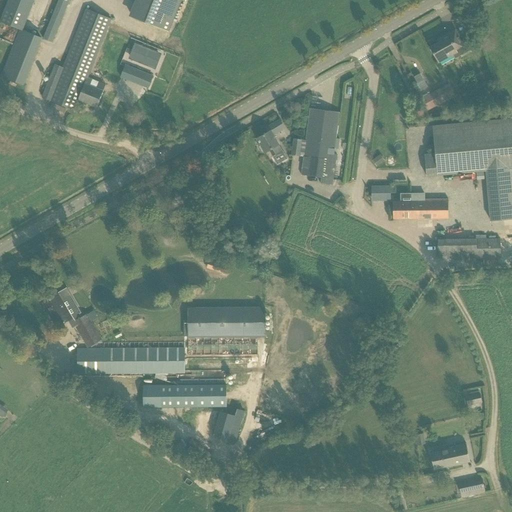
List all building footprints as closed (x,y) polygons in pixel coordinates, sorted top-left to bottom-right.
[(8,0),(0,20),(0,21),(22,31),(34,0),(8,0)] [(58,0),(45,38),(55,41),(69,0),(58,0)] [(146,0),(139,19),(169,31),(181,0),(146,0)] [(42,97),(75,110),(79,101),(97,108),(103,91),(94,87),(90,86),(92,80),(87,78),(111,19),(87,9),(63,68),(55,65),(42,97)] [(442,38),(443,40),(430,48),(435,56),(438,63),(452,55),(451,52),(463,45),(460,39),(455,30),(442,38)] [(135,52),(132,60),(155,69),(158,62),(156,60),(159,53),(137,44),(135,44),(132,51),(134,52),(135,52)] [(121,78),(148,88),(152,76),(143,73),(126,66),(121,78)] [(420,74),(414,77),(421,90),(427,87),(420,74)] [(420,100),(427,111),(455,96),(449,84),(420,100)] [(304,157),(302,175),(334,179),(337,154),(333,154),(334,149),(335,139),(339,113),(311,109),(306,143),(294,141),(292,155),(304,157)] [(435,154),(424,155),(426,176),(486,171),(490,221),(511,219),(511,119),(433,126),(435,154)] [(269,132),(258,138),(257,139),(261,145),(259,147),(262,152),(264,152),(265,153),(272,149),(276,155),(283,151),(273,135),(285,129),(279,120),(266,128),(269,132)] [(378,156),(372,160),(376,166),(382,162),(378,156)] [(372,186),(372,199),(390,199),(390,186),(372,186)] [(403,202),(393,202),(393,219),(403,219),(448,219),(448,200),(438,200),(424,200),(424,194),(412,194),(412,202),(403,202)] [(438,240),(438,259),(500,258),(500,239),(438,240)] [(207,268),(227,275),(229,266),(209,260),(207,268)] [(51,317),(57,327),(72,318),(63,303),(58,294),(45,302),(53,316),(51,317)] [(187,307),(187,338),(264,338),(264,307),(187,307)] [(74,322),(88,347),(101,340),(87,315),(74,322)] [(394,342),(384,352),(390,358),(399,347),(394,342)] [(184,348),(78,349),(78,371),(143,370),(143,373),(184,373),(184,348)] [(218,387),(131,387),(131,409),(218,409),(218,387)] [(264,387),(260,405),(272,408),(276,390),(264,387)] [(223,404),(216,434),(234,438),(236,430),(241,431),(245,411),(239,410),(242,395),(237,394),(234,406),(223,404)] [(465,397),(467,406),(482,402),(480,394),(465,397)] [(449,449),(430,453),(434,469),(470,462),(466,444),(449,447),(449,449)] [(485,493),(482,477),(459,483),(459,484),(455,485),(458,495),(461,494),(462,498),(485,493)]
